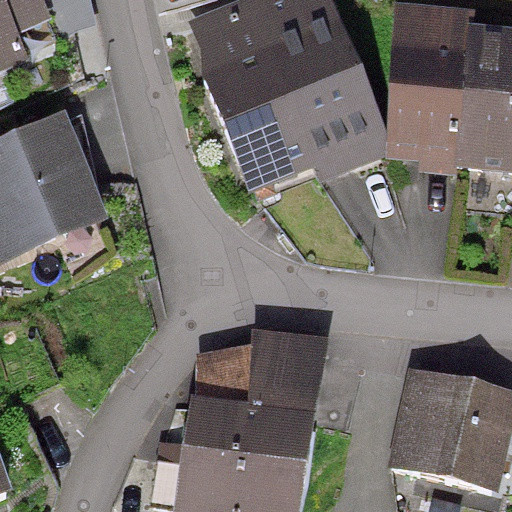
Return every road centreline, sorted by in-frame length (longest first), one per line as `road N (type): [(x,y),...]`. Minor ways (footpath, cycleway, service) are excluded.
road 1 (residential): [(511,318),(199,289)]
road 2 (residential): [(199,289),(123,0)]
road 3 (residential): [(199,289),(175,351),(119,434),(96,511)]
